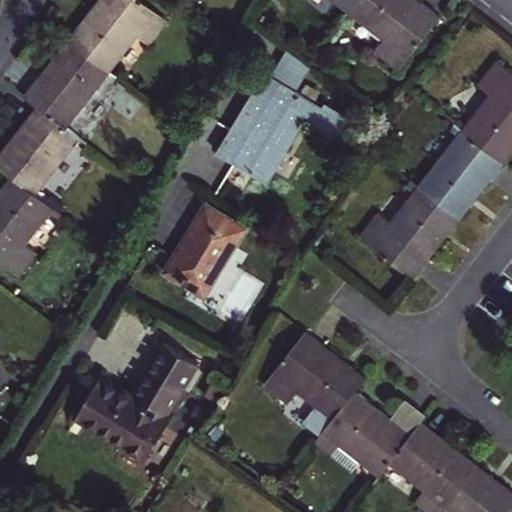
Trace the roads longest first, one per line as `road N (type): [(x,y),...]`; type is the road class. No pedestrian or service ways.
road 1 (residential): [(0,473),(181,165)]
road 2 (residential): [(511,239),(422,354)]
